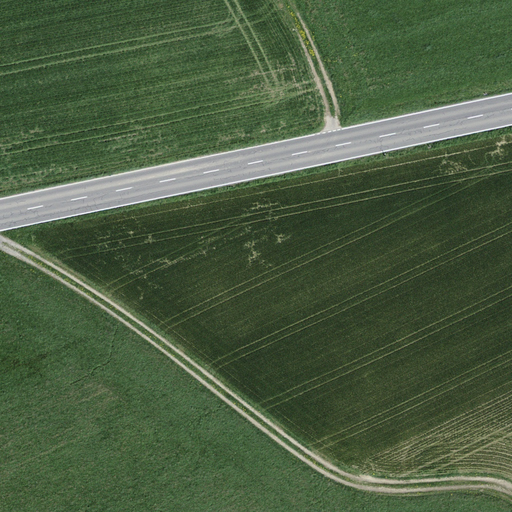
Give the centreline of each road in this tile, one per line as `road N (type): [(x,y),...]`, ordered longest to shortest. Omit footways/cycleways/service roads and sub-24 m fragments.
road 1 (track): [(511,495),(348,485),(116,317),(0,248)]
road 2 (secondary): [(511,108),(0,215)]
